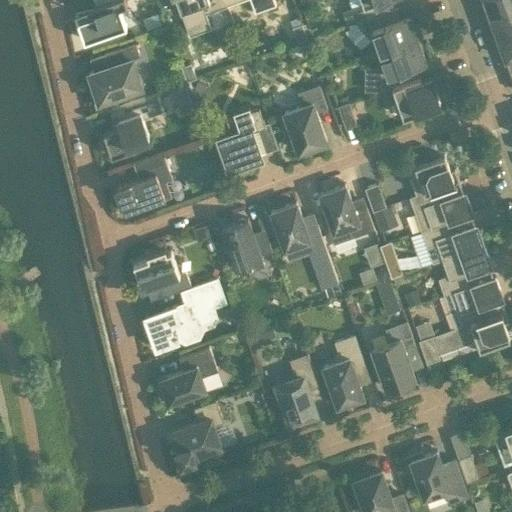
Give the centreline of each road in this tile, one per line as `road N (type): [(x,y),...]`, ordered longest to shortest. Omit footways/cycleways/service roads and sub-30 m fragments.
road 1 (residential): [(494,105),(108,238)]
road 2 (residential): [(166,503),(511,379)]
road 3 (residential): [(166,503),(108,238)]
road 4 (residential): [(108,238),(46,0)]
